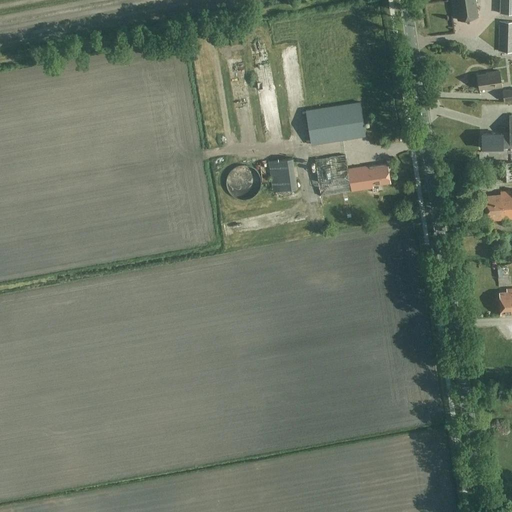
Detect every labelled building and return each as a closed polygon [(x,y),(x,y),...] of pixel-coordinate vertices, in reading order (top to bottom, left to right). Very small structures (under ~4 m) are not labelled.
[(478,17),(475,0),(454,0),(458,20),(478,17)] [(511,0),(499,0),(499,14),(511,14),(511,0)] [(511,51),(511,21),(499,21),(499,51),(511,51)] [(230,38),(232,47),(244,46),(242,36),(230,38)] [(490,73),(477,75),(479,89),(487,88),(487,89),(502,86),(499,71),(490,72),(490,73)] [(511,89),(502,91),(503,101),(511,99),(511,89)] [(360,101),(306,110),(311,144),(365,135),(360,101)] [(502,133),(482,134),(483,148),(502,148),(502,147),(511,146),(511,115),(510,115),(510,133),(502,134),(502,133)] [(345,154),(314,159),(320,195),(373,187),(372,185),(390,182),(387,163),(348,169),(345,154)] [(293,158),(277,160),(268,161),(273,192),(297,188),(293,158)] [(502,182),(507,182),(511,182),(511,163),(501,163),(502,182)] [(501,194),(484,196),(486,218),(493,218),(493,220),(511,218),(511,190),(500,191),(501,194)] [(506,291),(499,292),(501,314),(511,313),(511,288),(506,289),(506,291)]
